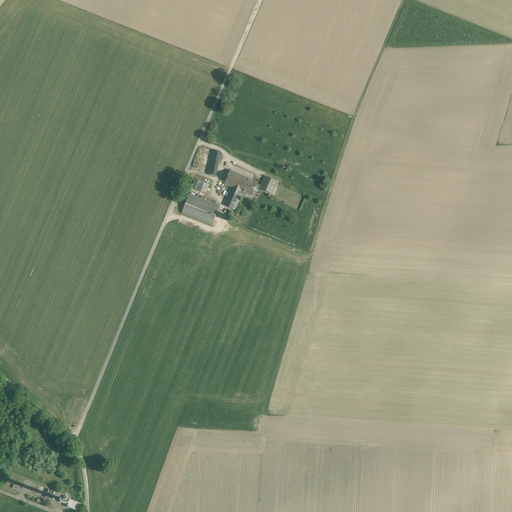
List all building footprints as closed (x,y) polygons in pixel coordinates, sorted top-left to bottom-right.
[(212,151),(209,168),(217,170),(220,153),(212,151)] [(258,182),(230,170),(224,184),(228,186),(233,188),(241,191),(252,196),(256,187),(257,184),(258,182)] [(211,181),(197,175),(191,188),(206,194),(211,181)] [(278,182),(265,176),(263,181),(264,181),(262,186),(257,184),(256,187),(272,194),(278,182)] [(233,188),(225,206),(233,209),(241,191),(233,188)] [(220,207),(189,194),(181,213),(212,226),(220,207)] [(49,490),(39,486),(36,494),(46,498),(49,490)] [(79,511),(82,506),(70,501),(69,503),(69,505),(67,509),(74,511),(79,511)]
